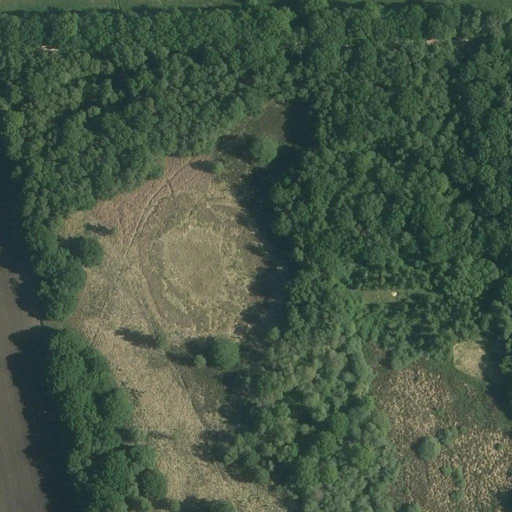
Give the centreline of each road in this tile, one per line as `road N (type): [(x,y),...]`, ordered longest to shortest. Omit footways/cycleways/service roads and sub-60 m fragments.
road 1 (track): [(0,49),(471,42)]
road 2 (track): [(471,42),(511,254)]
